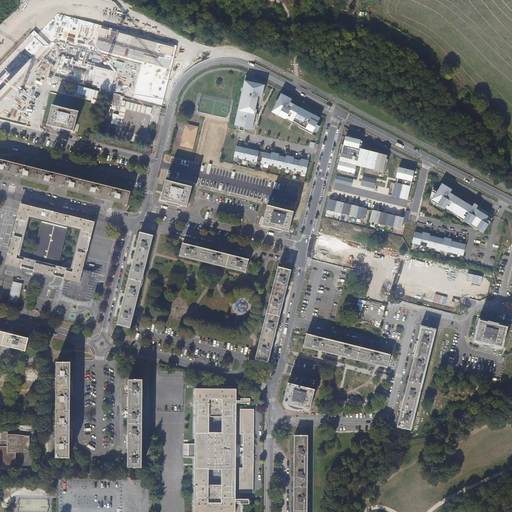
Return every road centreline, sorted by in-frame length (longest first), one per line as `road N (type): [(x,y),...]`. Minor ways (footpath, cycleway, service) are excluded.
road 1 (residential): [(339,111),(243,63),(208,63),(173,97),(157,163)]
road 2 (residential): [(415,308),(381,418),(275,418)]
road 3 (residential): [(269,387),(101,345)]
road 4 (residential): [(141,223),(302,261)]
road 5 (residential): [(303,245),(145,208)]
road 6 (residential): [(157,163),(0,124)]
road 7 (unknown): [(150,188),(0,148)]
road 8 (residential): [(135,221),(0,187)]
road 9 (residential): [(303,245),(339,111)]
road 10 (unknown): [(387,300),(369,296),(374,279),(470,304)]
road 11 (residential): [(269,387),(302,261)]
road 12 (residential): [(101,345),(135,221)]
